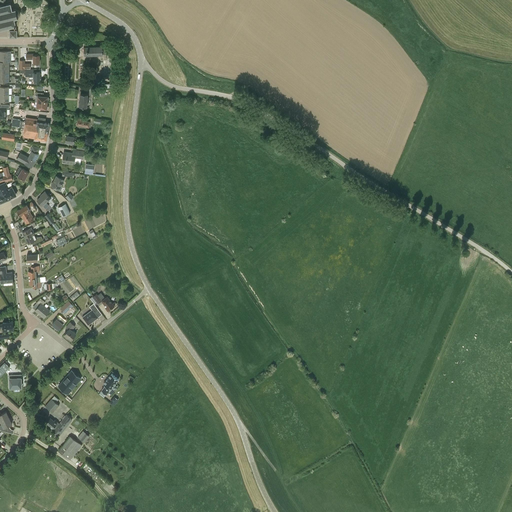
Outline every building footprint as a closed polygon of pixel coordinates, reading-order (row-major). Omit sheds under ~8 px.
[(19,14),(20,13),(19,13),(19,12),(19,11),(18,10),(17,10),(16,10),(15,10),(15,9),(12,10),(10,3),(7,4),(2,5),(0,5),(0,28),(9,27),(10,30),(9,37),(16,37),(16,30),(15,25),(14,18),(17,17),(18,16),(19,16),(19,15),(19,14)] [(102,54),(105,54),(105,46),(102,46),(100,46),(100,44),(87,44),(87,43),(87,38),(80,38),(80,43),(84,43),(84,45),(84,56),(85,56),(85,54),(102,54)] [(34,63),(39,63),(39,55),(34,55),(34,54),(26,54),(26,59),(33,59),(34,63)] [(20,59),(20,68),(30,68),(30,63),(25,63),(25,59),(20,59)] [(40,80),(41,80),(41,76),(40,76),(40,72),(33,72),(33,69),(26,69),(26,76),(34,76),(34,80),(34,84),(40,84),(40,80)] [(35,101),(37,102),(47,103),(48,96),(42,96),(42,93),(36,92),(35,101)] [(10,94),(9,94),(0,93),(0,102),(10,102),(10,94)] [(87,107),(88,94),(80,93),(80,102),(79,102),(79,106),(87,107)] [(0,118),(6,119),(6,108),(9,108),(9,105),(1,104),(1,105),(2,105),(1,108),(0,108),(0,118)] [(24,128),(48,131),(49,123),(45,122),(46,118),(38,117),(38,121),(26,119),(24,128)] [(89,128),(90,122),(80,120),(81,119),(77,118),(76,125),(89,128)] [(48,131),(24,128),(23,136),(47,139),(48,131)] [(78,140),(78,137),(74,137),(74,136),(66,135),(65,142),(73,143),(74,140),(78,140)] [(30,153),(28,157),(35,160),(38,154),(37,153),(40,148),(33,145),(29,152),(30,153)] [(0,149),(0,156),(7,158),(9,152),(0,149)] [(73,149),(72,153),(64,152),(63,160),(66,161),(66,163),(74,164),(75,157),(83,158),(84,150),(73,149)] [(35,160),(28,157),(20,152),(17,158),(31,167),(35,160)] [(0,182),(2,182),(6,181),(12,179),(11,174),(10,174),(8,166),(3,167),(5,176),(4,176),(1,177),(0,173),(0,182)] [(24,179),(28,172),(19,167),(15,174),(24,179)] [(56,176),(53,182),(51,185),(52,185),(51,186),(59,190),(64,180),(56,176)] [(9,188),(6,181),(0,183),(0,199),(1,202),(16,195),(12,187),(9,188)] [(37,200),(41,204),(43,206),(51,198),(45,191),(40,196),(41,196),(37,200)] [(37,209),(34,204),(32,202),(27,204),(17,211),(20,216),(21,215),(26,223),(32,220),(32,221),(34,219),(29,210),(32,208),(34,211),(37,209)] [(59,207),(63,216),(70,213),(66,204),(59,207)] [(22,231),(25,237),(34,233),(33,229),(36,226),(35,222),(24,227),(25,230),(22,231)] [(25,237),(28,243),(31,242),(32,244),(29,246),(30,247),(33,246),(32,245),(43,240),(41,236),(36,237),(34,233),(25,237)] [(64,237),(56,240),(58,246),(66,242),(64,237)] [(53,241),(52,238),(40,243),(42,246),(53,241)] [(1,283),(13,282),(12,272),(6,273),(6,266),(0,266),(0,273),(1,283)] [(28,271),(29,277),(37,277),(36,272),(40,272),(39,266),(31,266),(31,270),(28,271)] [(37,277),(29,277),(29,284),(33,284),(33,288),(41,287),(40,282),(37,282),(37,277)] [(102,301),(107,307),(106,308),(108,311),(115,306),(108,296),(105,298),(101,293),(98,295),(97,294),(93,296),(98,303),(102,301)] [(50,311),(43,305),(45,302),(40,298),(36,303),(39,305),(35,310),(44,317),(50,311)] [(69,300),(60,309),(65,314),(74,306),(69,300)] [(83,317),(88,324),(98,317),(95,313),(99,310),(94,303),(90,306),(92,310),(83,317)] [(63,324),(66,320),(59,315),(52,324),(59,329),(63,324)] [(3,330),(13,329),(12,321),(10,322),(10,321),(6,321),(6,322),(3,322),(3,324),(0,324),(0,327),(3,327),(3,330)] [(70,322),(66,327),(68,329),(64,334),(71,339),(76,333),(72,329),(75,326),(70,322)] [(5,362),(0,366),(0,376),(10,367),(5,362)] [(68,395),(81,380),(78,377),(77,377),(74,375),(75,374),(72,372),(59,387),(62,390),(62,389),(65,391),(65,392),(68,395)] [(103,384),(105,385),(101,390),(106,394),(118,379),(111,373),(103,384)] [(21,374),(10,375),(10,388),(21,387),(21,374)] [(118,399),(114,396),(109,401),(114,405),(118,399)] [(45,406),(53,412),(59,405),(52,398),(45,406)] [(0,412),(0,419),(1,422),(9,418),(6,412),(2,414),(0,412)] [(68,423),(72,418),(67,414),(59,423),(55,420),(54,420),(50,417),(46,422),(54,429),(53,430),(58,434),(67,422),(68,423)] [(9,418),(1,422),(2,424),(0,425),(0,428),(0,429),(0,428),(0,429),(8,432),(9,429),(8,426),(12,424),(9,418)] [(84,442),(88,434),(81,431),(77,438),(84,442)] [(70,460),(82,445),(75,440),(70,436),(58,451),(70,460)]
